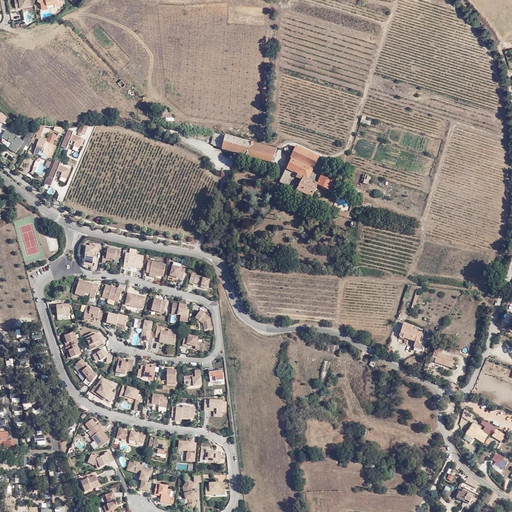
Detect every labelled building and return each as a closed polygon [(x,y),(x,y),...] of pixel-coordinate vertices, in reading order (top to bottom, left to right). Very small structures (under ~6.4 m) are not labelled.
[(16,0),(18,9),(22,8),(33,7),(31,0),(16,0)] [(39,0),(43,3),(44,10),(49,9),(51,7),(56,4),(57,7),(64,6),(62,0),(39,0)] [(9,149),(16,153),(19,148),(23,150),(26,145),(29,147),(36,134),(31,131),(29,134),(28,133),(23,142),(6,131),(2,137),(12,144),(9,149)] [(48,155),(50,150),(52,144),(56,135),(50,133),(47,143),(39,140),(37,145),(34,153),(38,155),(39,152),(48,155)] [(212,144),(222,147),(225,136),(215,133),(212,144)] [(226,151),(233,153),(247,157),(268,162),(273,164),(276,149),(225,136),(222,147),(226,148),(226,151)] [(291,160),(286,170),(297,176),(298,175),(308,180),(312,172),(315,165),(319,158),(296,147),(290,159),(291,160)] [(312,172),(319,176),(323,168),(315,165),(312,172)] [(286,170),(284,175),(280,183),(311,198),(317,186),(318,184),(308,180),(298,175),(297,176),(286,170)] [(318,184),(322,177),(319,176),(312,172),(308,180),(318,184)] [(317,186),(318,186),(329,191),(333,183),(322,177),(318,184),(317,186)] [(340,183),(334,180),(333,183),(347,189),(348,187),(342,185),(343,184),(340,182),(340,183)] [(96,252),(98,252),(101,253),(102,246),(96,245),(95,248),(88,247),(87,250),(89,251),(87,262),(91,262),(90,265),(95,266),(97,255),(95,255),(96,252)] [(108,259),(111,260),(116,261),(117,258),(121,259),(122,251),(110,249),(109,254),(106,253),(104,263),(108,264),(108,261),(108,259)] [(146,257),(138,255),(138,257),(131,256),(131,254),(128,254),(126,268),(129,268),(129,267),(136,268),(136,266),(140,267),(144,267),(146,257)] [(148,273),(152,274),(158,275),(165,277),(168,265),(151,261),(148,273)] [(183,266),(183,269),(174,267),(172,276),(184,280),(188,268),(183,266)] [(203,288),(209,290),(211,281),(205,279),(205,278),(197,276),(198,274),(194,273),(191,284),(195,285),(195,283),(203,286),(203,288)] [(78,291),(87,295),(88,293),(92,294),(91,297),(96,299),(101,286),(96,284),(96,285),(82,280),(78,291)] [(113,289),(114,287),(108,285),(104,297),(120,302),(124,290),(120,288),(119,289),(119,291),(113,289)] [(148,298),(142,296),(141,298),(139,297),(140,296),(130,293),(127,305),(145,309),(148,298)] [(164,302),(160,302),(156,301),(154,311),(165,314),(168,302),(164,301),(164,302)] [(174,315),(183,316),(182,321),(189,323),(192,309),(188,308),(188,306),(175,304),(174,315)] [(59,305),(59,309),(60,313),(60,316),(72,315),(71,305),(59,305)] [(89,306),(86,317),(90,318),(95,320),(95,318),(100,319),(102,313),(102,310),(89,306)] [(212,318),(202,311),(197,318),(205,325),(206,330),(213,329),(212,318)] [(118,324),(128,327),(130,318),(120,315),(120,316),(111,314),(108,323),(118,325),(118,324)] [(151,341),(153,331),(155,324),(137,320),(136,328),(140,329),(140,327),(145,328),(145,330),(144,338),(148,338),(148,341),(151,341)] [(423,350),(427,338),(422,336),(423,334),(411,330),(412,326),(403,324),(400,333),(404,334),(403,338),(415,342),(414,347),(422,350),(423,350)] [(161,342),(168,344),(169,340),(171,340),(171,341),(177,342),(179,331),(170,330),(170,332),(163,331),(164,328),(159,327),(157,338),(161,338),(161,342)] [(79,344),(80,344),(76,333),(67,336),(69,343),(67,344),(68,348),(79,344)] [(92,346),(94,349),(104,344),(103,341),(101,341),(98,335),(96,335),(95,336),(91,335),(87,337),(92,346)] [(193,344),(193,346),(197,347),(197,349),(201,350),(203,344),(199,343),(200,338),(191,335),(190,338),(186,337),(184,346),(188,347),(188,345),(189,343),(193,344)] [(68,348),(69,351),(71,351),(73,358),(83,355),(79,344),(68,348)] [(435,359),(434,362),(452,367),(454,359),(442,355),(443,351),(435,348),(432,358),(435,359)] [(115,355),(107,353),(106,350),(95,356),(98,361),(101,361),(110,357),(108,362),(113,363),(115,355)] [(130,364),(127,363),(124,362),(125,360),(121,359),(117,372),(127,375),(128,369),(133,371),(136,362),(131,360),(130,364)] [(85,383),(90,387),(99,375),(96,372),(95,373),(83,360),(78,365),(89,378),(85,383)] [(153,369),(150,368),(147,368),(147,367),(143,366),(142,370),(140,370),(139,376),(151,379),(151,381),(155,382),(157,367),(153,366),(153,369)] [(210,369),(212,383),(225,381),(224,372),(214,373),(214,369),(210,369)] [(195,384),(195,387),(203,386),(202,372),(201,372),(201,370),(196,370),(196,375),(197,379),(194,379),(194,377),(185,378),(186,385),(195,384)] [(165,381),(169,381),(178,382),(179,371),(175,371),(169,371),(169,373),(165,373),(165,381)] [(108,397),(106,399),(111,403),(115,398),(114,397),(115,395),(112,392),(115,389),(112,386),(113,385),(106,379),(105,381),(103,379),(97,387),(96,387),(92,392),(96,395),(97,394),(98,393),(102,396),(103,395),(105,397),(106,396),(108,397)] [(120,397),(126,399),(126,397),(129,397),(137,401),(139,397),(140,392),(124,386),(120,397)] [(165,401),(166,397),(155,395),(154,398),(150,397),(148,406),(153,407),(153,405),(160,406),(160,407),(168,409),(169,402),(165,401)] [(218,415),(224,415),(224,402),(211,401),(212,403),(206,403),(206,412),(211,412),(211,409),(218,410),(218,415)] [(386,404),(379,401),(376,408),(383,411),(386,404)] [(191,416),(196,417),(197,408),(192,408),(192,407),(185,406),(184,409),(174,408),(173,417),(177,418),(177,419),(183,420),(183,418),(190,419),(191,419),(191,416)] [(223,418),(224,415),(218,415),(218,410),(211,409),(211,412),(215,412),(215,418),(223,418)] [(465,409),(462,416),(469,420),(473,415),(465,409)] [(112,441),(104,431),(100,433),(99,432),(105,428),(102,424),(99,426),(95,420),(88,425),(93,431),(91,433),(102,448),(112,441)] [(492,431),(495,433),(497,430),(483,421),(481,424),(486,427),(482,432),(480,430),(482,428),(473,423),(463,438),(472,444),(475,438),(485,444),(492,431)] [(148,437),(136,433),(133,433),(130,432),(126,431),(121,430),(120,436),(124,437),(123,439),(128,441),(129,438),(131,439),(130,442),(138,444),(139,442),(146,444),(148,437)] [(369,432),(362,430),(359,442),(366,444),(369,432)] [(502,442),(506,436),(497,430),(495,433),(492,436),(502,442)] [(0,432),(0,441),(3,441),(7,441),(8,449),(16,448),(15,440),(9,441),(8,432),(0,432)] [(156,446),(156,449),(169,452),(171,442),(167,441),(162,440),(158,439),(158,438),(154,437),(152,444),(156,446)] [(189,452),(188,458),(197,459),(198,444),(194,444),(194,443),(181,442),(180,451),(189,452)] [(398,444),(397,451),(412,454),(413,447),(398,444)] [(223,453),(211,452),(209,452),(209,449),(203,449),(202,458),(208,459),(207,461),(222,463),(223,453)] [(96,465),(98,465),(101,463),(103,468),(117,462),(112,452),(107,454),(107,455),(103,457),(98,454),(97,456),(94,455),(90,462),(96,465)] [(505,467),(508,463),(499,457),(496,462),(505,467)] [(141,474),(142,477),(143,477),(144,476),(142,473),(137,471),(138,470),(133,469),(135,462),(132,461),(129,471),(141,474)] [(143,477),(142,477),(141,480),(144,481),(142,489),(151,491),(152,483),(150,483),(152,475),(153,476),(155,471),(144,467),(144,466),(139,465),(140,464),(135,462),(133,469),(138,470),(137,471),(142,473),(144,476),(143,477)] [(98,476),(93,478),(89,479),(83,482),(87,492),(92,490),(92,489),(102,485),(98,476)] [(479,484),(469,477),(467,482),(465,481),(462,487),(474,493),(479,484)] [(185,489),(186,495),(187,501),(190,500),(190,504),(189,507),(194,510),(197,504),(196,498),(196,497),(195,497),(195,496),(196,496),(195,493),(194,493),(193,490),(196,485),(190,481),(185,489)] [(207,496),(212,496),(212,492),(222,492),(222,495),(227,495),(227,484),(211,484),(211,488),(207,488),(207,496)] [(156,495),(160,496),(160,495),(163,495),(163,497),(162,500),(170,502),(170,504),(174,505),(176,499),(172,498),(173,491),(169,491),(169,487),(158,485),(156,495)] [(465,499),(470,502),(474,495),(462,489),(461,492),(460,491),(456,497),(463,501),(465,499)] [(105,506),(107,511),(109,511),(113,511),(112,511),(117,511),(117,510),(116,506),(117,506),(116,503),(118,502),(114,493),(107,496),(110,505),(105,506)]
